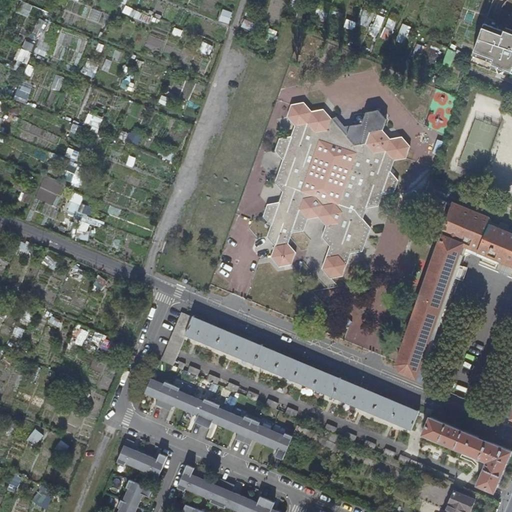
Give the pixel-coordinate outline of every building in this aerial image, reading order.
[(21,0),(15,16),(27,20),(34,4),(22,0),(21,0)] [(230,23),(234,12),(224,8),(220,20),(230,23)] [(368,26),(374,11),(366,8),(360,23),(368,26)] [(380,32),(385,17),(379,14),(374,30),(380,32)] [(41,41),(48,20),(38,17),(32,38),(41,41)] [(389,40),(398,21),(391,18),(382,37),(389,40)] [(243,26),(253,30),(256,23),(246,19),(243,26)] [(345,27),(355,30),(358,22),(348,19),(345,27)] [(397,40),(406,43),(412,26),(403,23),(397,40)] [(484,24),(473,55),(494,64),(493,67),(499,70),(498,72),(501,73),(504,74),(506,72),(511,74),(511,30),(507,28),(506,32),(484,24)] [(26,39),(18,59),(28,63),(36,43),(26,39)] [(46,57),(51,42),(40,39),(35,54),(46,57)] [(444,64),(452,67),(458,51),(450,48),(444,64)] [(86,63),(82,72),(94,77),(98,69),(86,63)] [(52,88),(61,91),(66,77),(57,74),(52,88)] [(121,87),(133,91),(136,83),(124,79),(121,87)] [(20,84),(15,99),(28,103),(33,88),(20,84)] [(171,106),(173,98),(162,95),(160,103),(171,106)] [(337,116),(332,119),(324,109),(312,111),(305,102),(293,105),(289,116),(296,125),(292,136),(280,138),(276,149),(284,159),(276,181),(284,191),(280,201),(268,203),(264,215),(272,224),(268,235),(275,245),(271,256),(280,266),(292,263),(296,251),(289,242),(291,237),(293,231),(304,229),(308,218),(319,216),(327,224),(323,235),(331,245),(322,267),(331,277),(343,274),(352,252),(363,250),(371,227),(364,218),(368,207),(379,205),(383,194),(394,191),(399,179),(391,170),(395,160),(406,158),(410,145),(403,136),(391,138),(383,130),(387,119),(378,110),(366,112),(362,124),(350,125),(345,126),(341,121),(337,116)] [(90,112),(85,125),(100,130),(104,118),(90,112)] [(134,166),(137,157),(130,155),(128,165),(134,166)] [(84,179),(69,171),(66,178),(81,186),(84,179)] [(92,207),(83,203),(85,196),(74,192),(67,213),(103,226),(105,222),(89,216),(92,207)] [(489,218),(453,202),(435,253),(398,362),(397,363),(400,371),(416,378),(462,244),(511,264),(511,416),(511,418),(511,233),(491,225),(491,223),(489,218)] [(375,253),(399,261),(413,224),(389,215),(375,253)] [(56,270),(60,261),(47,255),(43,264),(56,270)] [(174,365),(187,334),(187,333),(194,316),(183,311),(162,360),(174,365)] [(60,327),(63,321),(53,316),(50,322),(60,327)] [(187,333),(187,334),(411,428),(419,411),(194,316),(187,333)] [(181,361),(178,367),(184,369),(187,363),(181,361)] [(191,365),(189,371),(198,375),(201,369),(191,365)] [(210,373),(207,379),(217,383),(220,377),(210,373)] [(162,385),(150,380),(149,384),(168,392),(171,385),(163,382),(162,385)] [(202,382),(196,394),(203,397),(208,385),(202,382)] [(230,382),(227,387),(237,391),(240,386),(230,382)] [(168,392),(149,384),(145,393),(154,397),(154,395),(158,397),(154,405),(162,408),(168,392)] [(178,388),(171,385),(168,392),(188,401),(190,396),(177,391),(178,388)] [(249,390),(247,395),(257,400),(259,394),(249,390)] [(188,401),(168,392),(162,408),(169,411),(173,403),(176,405),(175,407),(185,410),(188,401)] [(203,402),(190,396),(188,401),(209,409),(211,402),(204,399),(203,402)] [(266,404),(276,408),(279,402),(269,398),(266,404)] [(209,409),(188,401),(185,410),(194,414),(195,413),(198,414),(195,422),(202,426),(209,409)] [(219,406),(211,402),(209,409),(229,418),(231,413),(218,408),(219,406)] [(286,412),(296,416),(298,410),(288,406),(286,412)] [(229,418),(209,409),(202,426),(209,429),(213,421),(216,422),(216,424),(225,428),(229,418)] [(244,419),(231,413),(229,418),(249,427),(252,419),(245,416),(244,419)] [(308,414),(305,420),(315,424),(318,419),(308,414)] [(431,416),(423,433),(487,460),(477,485),(495,492),(511,451),(431,416)] [(249,427),(229,418),(225,428),(234,431),(235,430),(239,431),(235,440),(243,443),(249,427)] [(259,422),(252,419),(249,427),(269,435),(272,430),(258,425),(259,422)] [(325,428),(335,433),(337,427),(327,423),(325,428)] [(265,445),(269,435),(249,427),(243,443),(250,446),(253,438),(257,439),(256,441),(265,445)] [(40,446),(46,434),(35,428),(29,441),(40,446)] [(269,435),(290,444),(293,436),(285,433),(284,436),(272,430),(269,435)] [(344,437),(354,441),(357,435),(347,431),(344,437)] [(283,460),(290,444),(269,435),(265,445),(275,449),(275,447),(279,448),(276,457),(283,460)] [(364,445),(374,449),(376,443),(367,439),(364,445)] [(65,454),(70,445),(61,440),(56,449),(65,454)] [(133,444),(125,441),(116,464),(123,467),(124,464),(137,470),(143,455),(134,452),(133,453),(129,452),(133,444)] [(384,453),(393,457),(396,451),(386,447),(384,453)] [(156,481),(166,457),(159,454),(155,463),(151,461),(152,459),(143,455),(137,470),(150,475),(149,478),(156,481)] [(398,460),(408,464),(411,458),(401,454),(398,460)] [(409,464),(447,480),(449,475),(412,459),(409,464)] [(186,466),(176,489),(184,492),(185,490),(198,495),(204,481),(195,477),(194,479),(190,477),(194,469),(186,466)] [(204,481),(198,495),(210,500),(209,503),(216,506),(227,482),(220,479),(216,488),(213,486),(213,485),(204,481)] [(128,490),(125,498),(140,505),(142,500),(140,499),(141,495),(150,498),(152,492),(129,482),(126,489),(128,490)] [(227,482),(216,506),(224,509),(225,506),(237,511),(238,511),(244,497),(235,494),(234,495),(231,494),(234,485),(227,482)] [(34,504),(49,509),(54,494),(40,489),(34,504)] [(446,510),(450,511),(465,511),(467,510),(470,511),(475,499),(455,490),(446,510)] [(261,511),(267,499),(260,497),(257,505),(253,503),(254,501),(244,497),(238,511),(261,511)] [(140,505),(125,498),(123,502),(138,509),(140,505)] [(280,511),(276,510),(275,511),(271,511),(274,502),(267,499),(261,511),(280,511)] [(138,509),(123,502),(121,501),(118,509),(120,510),(119,511),(143,511),(144,511),(138,509)]
